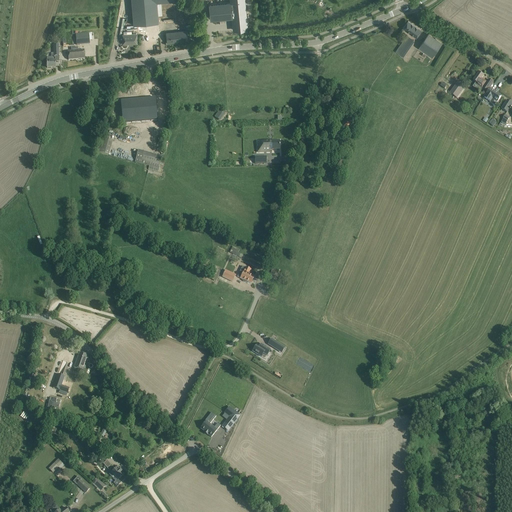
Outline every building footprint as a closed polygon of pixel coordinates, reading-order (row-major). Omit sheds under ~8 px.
[(177,0),(130,0),(132,15),(133,25),(137,25),(159,23),(158,17),(162,17),(161,2),(177,1),(177,0)] [(233,3),(210,5),(211,16),(212,16),(212,19),(213,19),(234,17),(235,23),(236,31),(248,30),(244,0),(232,0),(233,3)] [(177,23),(178,30),(186,29),(185,21),(177,23)] [(422,30),(408,21),(403,28),(416,38),(422,30)] [(137,34),(131,34),(131,31),(123,32),(123,34),(122,34),(122,44),(127,44),(127,41),(131,41),(131,39),(137,39),(137,34)] [(177,41),(188,40),(187,31),(166,33),(167,44),(174,43),(174,40),(177,40),(177,41)] [(75,34),(76,45),(90,44),(89,33),(82,34),(75,34)] [(442,43),(429,34),(419,47),(432,57),(442,43)] [(415,40),(407,35),(396,52),(403,56),(415,40)] [(59,56),(59,45),(53,45),(53,53),(51,53),(51,57),(47,58),(47,68),(55,68),(55,57),(53,57),(53,56),(59,56)] [(85,59),(84,50),(68,52),(68,60),(85,59)] [(488,91),(493,83),(489,80),(485,85),(485,84),(486,82),(482,79),(484,76),(482,75),(482,74),(479,71),(476,75),(477,76),(473,81),(476,83),(475,84),(482,88),(483,87),(488,91)] [(458,82),(451,92),(458,97),(465,86),(458,82)] [(485,96),(484,98),(495,105),(497,101),(498,102),(501,96),(490,89),(487,92),(485,96)] [(155,98),(121,101),(123,123),(157,120),(155,98)] [(511,104),(511,103),(507,101),(502,109),(507,112),(511,104)] [(350,124),(346,120),(338,128),(342,132),(350,124)] [(99,152),(110,155),(113,140),(103,138),(99,152)] [(262,149),(259,149),(260,152),(270,152),(269,150),(279,150),(279,147),(280,147),(280,146),(279,146),(279,142),(273,142),(273,141),(264,141),(264,143),(261,143),(262,149)] [(163,156),(138,149),(135,162),(149,167),(154,168),(155,164),(160,165),(163,156)] [(148,170),(158,173),(160,165),(155,164),(154,168),(149,167),(148,170)] [(241,271),(238,277),(243,280),(243,281),(247,283),(247,281),(251,283),(254,277),(248,274),(250,270),(245,267),(243,272),(241,271)] [(213,268),(209,278),(216,282),(220,272),(213,268)] [(236,275),(226,270),(223,277),(233,282),(236,275)] [(279,351),(282,346),(271,339),(268,344),(279,351)] [(270,350),(261,344),(259,347),(257,345),(253,351),(261,357),(263,353),(267,356),(270,350)] [(79,353),(74,368),(82,371),(88,355),(79,353)] [(280,378),(286,367),(274,361),(269,373),(280,378)] [(58,375),(53,388),(60,390),(67,393),(69,388),(62,386),(64,378),(65,377),(58,375)] [(49,401),(47,410),(52,411),(53,408),(59,409),(60,403),(56,402),(57,399),(53,398),(52,401),(49,401)] [(230,417),(222,427),(228,431),(240,416),(229,407),(224,413),(230,417)] [(206,422),(200,428),(211,437),(220,426),(217,423),(214,428),(210,425),(216,417),(211,413),(205,421),(206,422)] [(59,424),(54,422),(49,432),(54,435),(59,424)] [(193,425),(189,430),(198,437),(202,432),(193,425)] [(58,459),(54,463),(58,468),(61,465),(62,467),(64,465),(58,459)] [(110,471),(109,474),(113,475),(117,479),(115,481),(119,485),(125,480),(124,479),(125,478),(123,476),(122,475),(124,474),(121,472),(122,471),(119,469),(117,467),(116,468),(112,471),(110,471)] [(73,482),(86,493),(90,489),(81,480),(78,477),(73,482)] [(92,483),(94,484),(93,485),(96,488),(97,487),(101,491),(105,487),(97,479),(92,483)]
